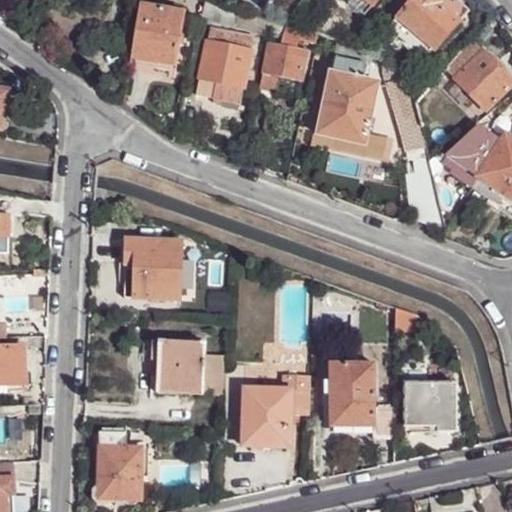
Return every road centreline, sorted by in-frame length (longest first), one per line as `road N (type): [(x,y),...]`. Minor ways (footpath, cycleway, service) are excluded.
road 1 (residential): [(511,295),(195,170),(82,102)]
road 2 (residential): [(62,511),(82,102)]
road 3 (residential): [(284,511),(511,460)]
